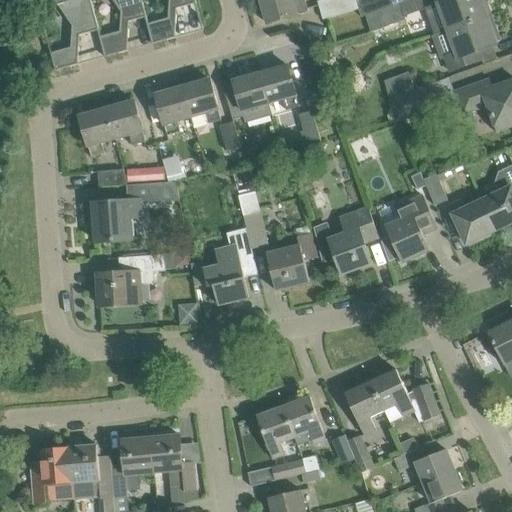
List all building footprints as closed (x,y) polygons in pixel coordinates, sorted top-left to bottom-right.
[(35,0),(38,7),(39,6),(55,2),(72,27),(71,48),(52,53),(50,53),(55,71),(78,65),(80,36),(97,31),(99,30),(90,0),(35,0)] [(112,0),(121,12),(119,32),(99,37),(104,56),(105,57),(128,51),(129,22),(147,18),(141,0),(112,0)] [(168,0),(168,18),(147,24),(152,45),(175,38),(177,9),(195,4),(196,4),(195,0),(168,0)] [(293,0),(260,0),(268,24),(309,12),(305,0),(303,0),(294,3),(293,0)] [(357,1),(356,0),(325,0),(317,3),(323,20),(358,9),(359,9),(357,1)] [(359,0),(357,1),(359,9),(358,9),(361,17),(365,16),(398,4),(408,0),(359,0)] [(486,17),(491,15),(485,0),(447,0),(435,4),(445,32),(486,17)] [(398,4),(365,16),(370,32),(404,20),(403,17),(398,4)] [(500,41),(491,15),(486,17),(445,32),(453,54),(445,57),(450,71),(482,59),(479,50),(496,44),(495,42),(500,41)] [(288,66),(261,74),(269,103),(283,99),(286,110),(298,106),(295,96),(296,95),(288,66)] [(384,81),(389,96),(414,88),(409,73),(384,81)] [(269,103),(261,74),(233,81),(234,85),(224,88),(232,118),(243,115),(245,121),(272,113),(271,112),(269,103)] [(210,80),(183,87),(191,118),(205,114),(208,125),(221,121),(217,110),(219,110),(210,80)] [(487,105),(496,133),(511,126),(511,80),(485,90),(482,82),(455,92),(463,114),(487,105)] [(414,88),(389,96),(387,97),(395,122),(438,109),(429,83),(414,88)] [(191,118),(183,87),(155,95),(164,125),(165,125),(168,136),(180,132),(177,122),(191,118)] [(134,101),(107,109),(116,139),(130,135),(133,146),(145,142),(142,132),(143,131),(134,101)] [(116,139),(107,109),(80,117),(92,157),(104,154),(101,144),(116,139)] [(299,115),(308,146),(321,142),(312,112),(299,115)] [(220,126),(227,151),(240,147),(233,122),(220,126)] [(499,192),(482,200),(496,230),(511,222),(511,166),(499,172),(495,184),(499,192)] [(123,170),(98,172),(99,188),(127,186),(123,170)] [(447,172),(437,176),(440,181),(450,177),(447,172)] [(437,174),(424,180),(426,185),(435,206),(448,200),(440,181),(437,176),(437,174)] [(147,184),(148,201),(179,199),(176,182),(147,184)] [(391,238),(384,241),(390,261),(399,257),(402,263),(430,250),(423,234),(438,228),(424,196),(395,209),(401,221),(386,228),(391,238)] [(496,230),(482,200),(465,208),(461,198),(448,205),(467,244),(496,230)] [(128,219),(142,218),(140,201),(93,204),(96,242),(130,240),(128,219)] [(364,243),(379,238),(368,207),(353,212),(359,229),(332,239),(327,225),(313,229),(321,262),(336,259),(342,276),(372,265),(364,243)] [(261,212),(245,215),(244,216),(247,229),(252,249),(269,245),(261,212)] [(300,246),(267,254),(276,291),(310,283),(304,262),(318,258),(310,226),(296,229),(300,246)] [(252,249),(247,229),(239,231),(231,233),(227,234),(230,249),(215,253),(218,268),(204,271),(207,284),(208,288),(214,287),(218,305),(249,298),(240,257),(252,254),(257,273),(258,272),(252,249)] [(154,272),(165,271),(164,255),(119,258),(119,259),(123,259),(124,273),(99,275),(101,307),(141,304),(140,285),(154,284),(154,272)] [(175,256),(176,267),(188,266),(187,255),(175,256)] [(511,361),(511,320),(488,333),(504,366),(511,361)] [(397,370),(371,382),(384,410),(399,405),(403,417),(415,412),(419,424),(440,416),(429,384),(414,389),(414,391),(408,394),(397,370)] [(384,410),(371,382),(345,394),(364,435),(376,430),(371,415),(384,410)] [(311,397),(284,407),(295,437),(310,432),(314,444),(326,440),(311,397)] [(295,437),(284,407),(257,417),(273,459),(286,454),(282,442),(295,437)] [(151,439),(155,473),(169,472),(171,488),(183,487),(184,492),(198,491),(196,462),(183,463),(180,436),(151,439)] [(344,465),(355,460),(348,443),(345,436),(334,440),(344,465)] [(348,443),(355,460),(361,473),(375,467),(361,437),(348,443)] [(139,474),(155,473),(151,439),(123,441),(125,468),(112,469),(114,499),(128,497),(128,491),(140,490),(139,474)] [(114,499),(112,469),(111,456),(98,457),(97,445),(69,448),(73,500),(101,497),(101,500),(114,499)] [(46,502),(73,500),(69,448),(41,450),(42,462),(30,463),(33,505),(47,504),(46,502)] [(415,462),(424,483),(455,471),(446,450),(415,462)] [(395,459),(400,472),(410,467),(405,454),(395,459)] [(276,481),(302,474),(307,473),(304,460),(273,467),(276,481)] [(307,473),(302,474),(304,484),(321,480),(319,470),(307,473)] [(455,471),(424,483),(432,504),(463,491),(455,471)] [(306,511),(301,490),(269,498),(271,511),(306,511)]
